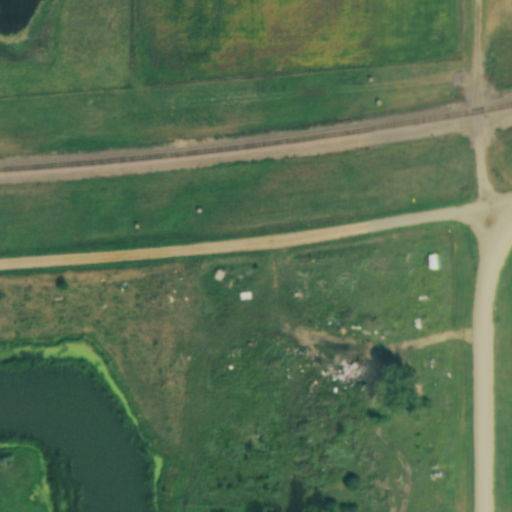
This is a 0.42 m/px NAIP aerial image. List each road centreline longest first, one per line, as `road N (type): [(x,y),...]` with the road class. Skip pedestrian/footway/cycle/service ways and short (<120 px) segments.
road 1 (residential): [(487,511),(477,331),(493,238),(478,189),(472,0)]
road 2 (residential): [(0,266),(288,243),(490,208)]
road 3 (residential): [(288,243),(282,284),(302,325),(477,331)]
road 4 (residential): [(442,334),(395,363),(379,390),(378,428),(400,511)]
